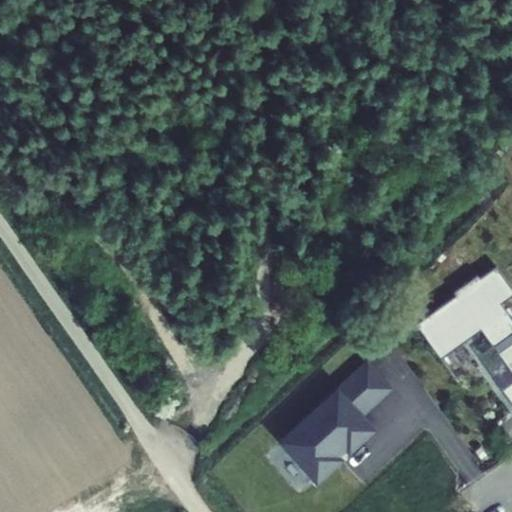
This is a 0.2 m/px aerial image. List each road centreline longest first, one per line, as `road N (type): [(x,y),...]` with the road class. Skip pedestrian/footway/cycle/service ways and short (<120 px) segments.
road 1 (track): [(165,463),(256,337),(262,0)]
road 2 (unclassified): [(0,225),(197,511)]
